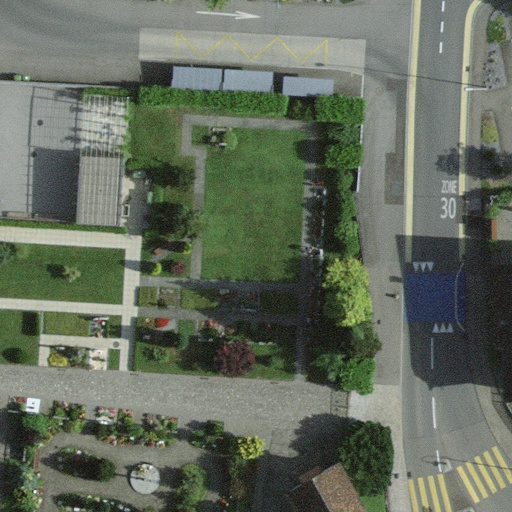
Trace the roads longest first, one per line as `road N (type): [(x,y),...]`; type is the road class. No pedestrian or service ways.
road 1 (tertiary): [(442,0),(434,403)]
road 2 (tertiary): [(511,505),(434,403)]
